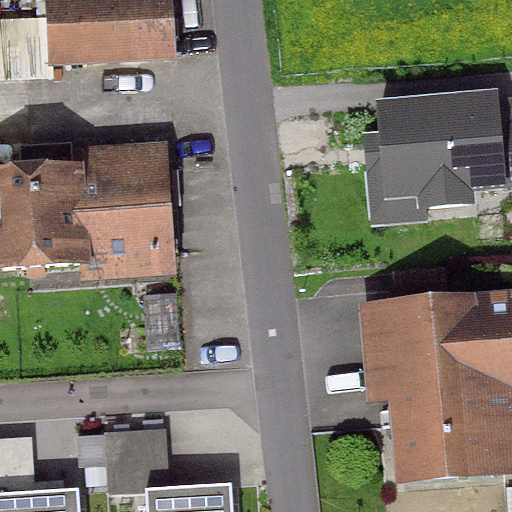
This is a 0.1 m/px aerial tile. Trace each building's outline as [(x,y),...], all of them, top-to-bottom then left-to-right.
[(163,56),(160,0),(75,0),(49,1),(52,62),(163,56)] [(490,103),(378,111),(385,200),(421,197),(421,209),(461,206),(460,193),(511,189),(511,123),(492,125),(490,103)] [(164,274),(156,153),(33,161),(34,180),(0,181),(0,273),(78,269),(79,279),(164,274)] [(511,392),(511,302),(361,314),(368,401),(395,399),(401,484),(511,475),(511,408),(511,392)] [(231,511),(231,487),(142,492),(142,511),(231,511)] [(0,511),(70,511),(70,499),(0,503),(0,511)]
